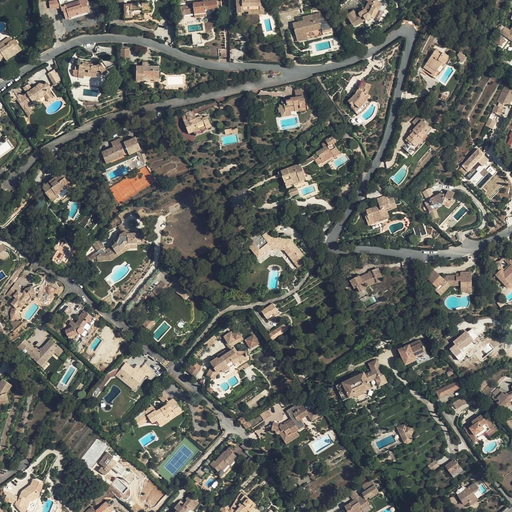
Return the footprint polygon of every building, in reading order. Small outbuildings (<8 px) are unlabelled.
[(66,20),(69,19),(69,18),(89,12),(90,14),(100,10),(98,0),(95,0),(88,3),(86,0),(82,0),(80,1),(80,0),(79,0),(79,1),(60,7),(62,12),(63,12),(66,20)] [(218,11),(217,0),(193,3),(193,6),(191,6),(190,5),(182,6),(180,7),(180,9),(176,10),(177,20),(184,19),(183,15),(194,14),(194,18),(212,15),(212,14),(215,14),(215,11),(218,11)] [(236,0),(236,1),(236,5),(236,6),(237,6),(237,16),(243,16),(243,13),(243,10),(248,10),(260,10),(259,0),(236,0)] [(346,15),(356,30),(366,24),(369,24),(373,21),(374,19),(382,4),(375,0),(365,0),(368,1),(364,9),(359,12),(358,14),(359,14),(357,15),(354,10),(346,15)] [(132,2),(132,4),(117,5),(118,10),(124,10),(125,17),(132,17),(132,15),(142,15),(142,11),(151,11),(150,2),(145,2),(145,3),(137,3),(137,2),(132,2)] [(379,9),(374,17),(378,19),(383,11),(379,9)] [(287,17),(285,10),(277,12),(279,19),(287,17)] [(69,18),(69,19),(70,21),(74,19),(75,22),(85,18),(84,16),(90,14),(89,12),(69,18)] [(314,21),(312,15),(303,17),(304,21),(295,22),(296,26),(294,27),(297,41),(308,39),(307,37),(321,33),(318,20),(314,21)] [(511,17),(511,19),(511,27),(510,31),(502,25),(492,38),(495,40),(495,41),(501,46),(499,48),(503,51),(511,40),(511,17)] [(192,34),(193,45),(202,43),(201,33),(192,34)] [(6,60),(16,54),(15,53),(21,49),(15,40),(12,42),(9,38),(0,43),(0,58),(3,56),(6,60)] [(230,50),(240,49),(240,40),(230,40),(230,50)] [(435,74),(443,63),(444,64),(449,56),(443,53),(442,55),(435,51),(424,67),(435,74)] [(467,58),(460,52),(457,55),(464,61),(467,58)] [(84,78),(84,76),(96,78),(97,73),(101,72),(103,74),(107,71),(101,63),(99,64),(97,65),(94,66),(93,66),(93,64),(82,63),(82,65),(75,64),(75,70),(73,70),(73,73),(74,75),(74,76),(75,77),(84,78)] [(443,63),(435,74),(437,75),(445,64),(444,64),(443,63)] [(159,80),(159,66),(148,66),(142,66),(136,66),(136,81),(143,81),(143,79),(143,77),(154,78),(154,79),(159,80)] [(424,67),(422,70),(435,79),(437,75),(435,74),(424,67)] [(55,69),(48,74),(54,85),(61,80),(57,73),(55,69)] [(353,81),(346,75),(338,86),(346,91),(353,81)] [(29,107),(28,105),(43,95),(49,90),(48,89),(50,87),(48,83),(44,85),(42,82),(32,89),(27,93),(22,96),(16,87),(13,89),(12,88),(6,93),(12,102),(16,99),(25,112),(30,108),(29,107)] [(371,85),(362,82),(359,89),(357,88),(355,92),(357,93),(352,98),(348,101),(352,106),(351,106),(355,112),(359,109),(362,106),(367,101),(367,100),(370,95),(367,94),(368,92),(369,89),(371,85)] [(28,84),(23,87),(27,93),(32,89),(28,84)] [(511,87),(505,84),(497,101),(504,105),(510,104),(511,100),(511,87)] [(295,90),(296,97),(303,96),(302,89),(295,90)] [(53,96),(49,90),(43,95),(44,96),(47,100),(53,96)] [(29,107),(44,96),(43,95),(28,105),(29,107)] [(279,107),(278,107),(279,113),(280,112),(291,110),(294,109),(295,111),(300,110),(300,111),(306,110),(303,96),(296,97),(290,98),(290,99),(281,101),(282,102),(279,103),(279,107)] [(370,102),(367,100),(367,101),(362,106),(359,109),(355,112),(358,115),(360,113),(365,109),(368,104),(370,102)] [(495,105),(492,112),(500,116),(504,109),(495,105)] [(194,113),(182,117),(188,133),(194,131),(195,134),(211,127),(207,116),(203,118),(202,116),(196,118),(194,113)] [(418,117),(413,123),(417,126),(422,120),(418,117)] [(496,121),(489,118),(485,126),(493,129),(496,121)] [(427,127),(428,126),(422,120),(417,126),(414,129),(413,130),(414,131),(412,133),(407,139),(409,140),(408,142),(411,145),(413,143),(416,147),(419,144),(417,143),(425,135),(426,136),(426,135),(431,130),(427,127)] [(339,152),(335,145),(338,143),(337,143),(340,141),(335,133),(332,135),(333,136),(329,139),(329,137),(325,140),(326,141),(321,144),(324,148),(316,153),(317,153),(313,156),(318,164),(322,161),(321,159),(328,154),(329,155),(332,153),(334,156),(339,152)] [(425,135),(417,143),(419,144),(420,145),(428,136),(426,135),(426,136),(425,135)] [(124,142),(122,138),(111,142),(113,147),(101,152),(106,163),(125,155),(125,154),(128,153),(129,154),(141,149),(135,137),(124,142)] [(479,149),(459,170),(465,175),(468,171),(473,166),(478,162),(483,166),(489,160),(484,155),(485,154),(479,149)] [(306,179),(300,163),(279,172),(281,177),(282,177),(286,186),(294,183),(298,182),(300,181),(306,179)] [(478,171),(473,166),(468,171),(472,175),(473,175),(474,175),(475,175),(475,174),(478,171)] [(45,192),(49,197),(55,192),(56,194),(66,187),(64,185),(68,182),(65,177),(62,172),(55,177),(53,175),(53,176),(49,180),(45,183),(46,185),(43,187),(46,192),(45,192)] [(389,188),(377,180),(373,186),(385,194),(389,188)] [(288,191),(290,197),(299,194),(297,187),(288,191)] [(422,192),(426,199),(433,195),(429,188),(422,192)] [(316,191),(303,196),(302,196),(303,200),(307,198),(313,196),(319,193),(318,190),(316,191)] [(429,204),(426,206),(429,212),(442,204),(449,207),(454,201),(452,199),(454,193),(448,190),(445,197),(444,196),(442,193),(427,201),(429,204)] [(55,192),(49,197),(52,201),(58,196),(56,194),(55,192)] [(70,194),(61,201),(63,203),(72,196),(70,194)] [(379,205),(366,210),(368,214),(367,214),(370,222),(374,220),(374,222),(387,217),(385,211),(387,210),(387,209),(396,205),(393,198),(388,200),(386,196),(377,199),(379,205)] [(127,208),(119,215),(123,221),(126,218),(132,213),(127,208)] [(412,228),(409,222),(408,219),(403,221),(404,223),(406,230),(408,229),(412,228)] [(109,256),(115,252),(117,254),(126,248),(129,248),(137,248),(137,244),(144,243),(144,232),(127,233),(125,230),(122,231),(118,234),(120,237),(118,242),(106,250),(105,248),(103,249),(102,249),(101,249),(97,251),(98,252),(94,254),(95,255),(91,258),(92,260),(97,259),(97,257),(98,255),(100,254),(101,254),(106,254),(107,253),(109,256)] [(304,256),(291,240),(273,237),(268,231),(249,246),(258,258),(271,248),(285,250),(288,255),(284,259),(293,270),(298,267),(299,268),(305,263),(301,258),(304,256)] [(99,239),(93,245),(97,251),(101,249),(102,249),(103,249),(105,248),(99,239)] [(0,260),(1,262),(8,256),(9,255),(9,254),(8,253),(4,251),(6,248),(1,245),(0,245),(0,260)] [(60,245),(51,259),(59,264),(68,250),(60,245)] [(107,253),(106,254),(101,254),(100,254),(98,255),(97,257),(97,259),(97,261),(113,260),(118,256),(117,254),(115,252),(109,256),(107,253)] [(15,268),(22,259),(15,254),(8,263),(15,268)] [(501,269),(495,275),(507,287),(508,287),(509,288),(510,288),(511,287),(511,286),(511,280),(510,279),(511,277),(511,256),(511,255),(506,259),(511,265),(504,272),(501,269)] [(383,281),(378,268),(368,272),(369,273),(369,276),(361,279),(360,276),(359,276),(358,277),(350,281),(355,288),(358,287),(361,292),(364,297),(370,294),(364,285),(367,283),(367,284),(376,280),(377,283),(383,281)] [(129,310),(133,314),(145,301),(145,298),(149,297),(152,299),(158,305),(159,305),(163,301),(161,298),(159,296),(170,284),(172,285),(179,292),(179,293),(185,298),(191,291),(183,284),(182,285),(178,282),(180,280),(175,276),(170,281),(167,278),(168,276),(161,270),(133,302),(135,304),(129,310)] [(354,270),(347,275),(350,281),(358,277),(354,270)] [(435,286),(433,288),(435,291),(442,284),(444,286),(445,286),(450,286),(456,285),(456,280),(461,280),(461,285),(461,288),(472,288),(471,272),(460,272),(460,273),(460,277),(456,277),(456,276),(446,276),(443,279),(434,270),(426,278),(435,286)] [(21,288),(15,283),(11,289),(16,293),(18,290),(19,291),(21,288)] [(172,285),(170,284),(159,296),(161,298),(172,286),(172,285)] [(444,286),(442,284),(435,291),(438,293),(444,286)] [(11,289),(6,295),(13,300),(10,304),(14,306),(17,309),(19,306),(22,307),(26,302),(25,301),(30,296),(30,295),(32,298),(35,296),(31,286),(25,289),(24,291),(22,293),(19,291),(18,290),(16,293),(11,289)] [(450,286),(445,286),(444,286),(438,293),(441,295),(450,286)] [(71,308),(65,303),(61,308),(67,313),(71,308)] [(279,312),(273,303),(261,311),(268,321),(275,316),(275,315),(279,312)] [(160,306),(159,305),(158,305),(154,311),(155,312),(159,316),(164,310),(160,306)] [(14,309),(12,308),(10,314),(11,320),(20,319),(19,313),(20,310),(22,307),(19,306),(17,309),(14,306),(14,309)] [(88,322),(92,317),(84,310),(78,318),(79,319),(76,323),(74,322),(71,325),(72,327),(68,329),(72,335),(78,332),(79,333),(81,333),(83,333),(84,331),(84,329),(83,328),(88,322)] [(159,316),(155,312),(150,318),(153,320),(156,322),(161,317),(159,316)] [(150,318),(143,325),(147,329),(153,324),(152,323),(152,322),(152,321),(153,320),(150,318)] [(285,324),(268,333),(271,339),(288,331),(285,324)] [(456,345),(450,349),(459,361),(465,356),(460,349),(464,346),(465,347),(473,340),(477,337),(478,336),(472,329),(468,332),(467,332),(454,343),(456,345)] [(232,331),(224,336),(229,344),(241,336),(237,330),(233,333),(232,331)] [(214,334),(203,343),(207,349),(218,339),(214,334)] [(253,335),(245,340),(250,348),(259,343),(253,335)] [(229,344),(224,336),(222,338),(229,349),(231,347),(229,344)] [(243,339),(241,336),(229,344),(231,347),(243,339)] [(477,337),(473,340),(477,345),(481,341),(477,337)] [(58,346),(50,339),(39,351),(35,347),(34,348),(26,341),(20,347),(40,366),(41,367),(46,361),(45,361),(54,351),(58,346)] [(377,344),(375,345),(376,350),(381,348),(381,349),(387,346),(386,346),(391,344),(389,339),(385,341),(385,339),(376,343),(377,344)] [(399,350),(403,360),(413,355),(414,358),(415,358),(426,353),(424,349),(425,348),(423,346),(421,342),(420,343),(419,340),(399,350)] [(68,355),(58,346),(54,351),(59,356),(65,360),(68,355)] [(217,356),(218,357),(210,362),(214,367),(217,372),(221,369),(223,371),(223,372),(235,364),(238,368),(242,365),(247,362),(251,360),(250,357),(247,357),(246,351),(237,352),(234,348),(232,350),(227,353),(226,351),(225,350),(217,356)] [(352,378),(336,385),(343,401),(354,395),(356,397),(367,392),(366,390),(372,387),(369,381),(376,378),(380,386),(388,382),(377,360),(369,364),(372,371),(365,374),(364,372),(358,375),(352,378)] [(135,388),(147,373),(149,374),(151,376),(154,373),(151,370),(153,369),(146,363),(142,369),(137,365),(134,369),(125,362),(119,370),(127,376),(124,379),(135,388)] [(189,363),(186,367),(189,369),(188,371),(195,377),(199,371),(201,367),(196,362),(193,366),(189,363)] [(217,372),(214,367),(210,369),(207,376),(214,380),(216,375),(218,374),(217,372)] [(127,376),(119,370),(116,374),(115,375),(116,376),(123,381),(124,379),(127,376)] [(492,380),(497,385),(506,376),(502,372),(492,380)] [(149,374),(147,373),(135,388),(134,390),(135,391),(149,374)] [(99,393),(110,378),(108,376),(107,375),(95,390),(99,393)] [(0,401),(8,400),(7,393),(12,385),(2,379),(0,382),(0,401)] [(134,390),(135,388),(124,379),(123,381),(134,390)] [(487,385),(481,379),(476,385),(481,390),(487,385)] [(457,382),(437,391),(440,397),(460,388),(457,382)] [(511,386),(511,387),(511,388),(511,391),(511,392),(511,394),(509,395),(508,394),(507,393),(505,395),(498,388),(492,394),(493,395),(491,397),(497,402),(496,403),(505,411),(511,402),(511,386)] [(163,402),(169,396),(163,390),(157,397),(163,402)] [(466,402),(463,397),(452,403),(456,409),(466,402)] [(182,412),(173,398),(166,403),(166,404),(156,411),(154,408),(152,405),(147,409),(147,410),(144,412),(145,413),(149,420),(152,423),(155,421),(156,420),(159,424),(159,425),(160,424),(168,419),(174,415),(175,416),(182,412)] [(278,434),(279,433),(285,430),(289,436),(297,431),(305,426),(301,419),(308,414),(317,409),(312,402),(304,407),(301,403),(296,407),(295,405),(287,411),(292,418),(293,420),(285,425),(282,424),(273,422),(272,430),(276,431),(276,432),(277,433),(277,434),(278,434)] [(313,421),(321,416),(317,409),(308,414),(313,421)] [(264,420),(270,415),(267,410),(260,414),(264,420)] [(135,420),(139,427),(149,420),(145,413),(135,420)] [(492,424),(487,416),(483,418),(481,415),(472,422),(474,425),(470,428),(467,425),(463,428),(473,440),(477,437),(477,438),(478,438),(486,432),(490,429),(488,427),(492,424)] [(243,416),(239,419),(246,429),(250,426),(243,416)] [(407,427),(405,424),(397,427),(399,431),(402,430),(405,437),(403,438),(404,442),(408,443),(411,442),(412,438),(410,435),(412,434),(413,431),(411,428),(408,427),(407,427)] [(497,431),(492,424),(488,427),(490,429),(486,432),(489,437),(497,431)] [(287,445),(300,436),(297,431),(289,436),(285,430),(279,433),(287,445)] [(392,434),(391,431),(369,441),(376,455),(398,445),(396,442),(379,450),(376,442),(392,434)] [(214,460),(210,464),(218,471),(220,468),(223,471),(228,464),(230,465),(235,460),(233,459),(236,455),(232,452),(233,451),(229,447),(225,451),(224,451),(221,454),(219,457),(215,461),(214,460)] [(114,457),(107,452),(99,463),(103,466),(103,468),(101,467),(98,470),(105,475),(107,472),(108,473),(110,470),(112,467),(120,473),(125,467),(113,458),(114,457)] [(455,459),(445,466),(451,474),(460,467),(455,459)] [(439,466),(436,461),(428,466),(431,471),(439,466)] [(220,468),(218,471),(222,475),(230,465),(228,464),(223,471),(220,468)] [(121,474),(120,473),(112,467),(110,470),(119,477),(121,474)] [(460,467),(451,474),(454,477),(463,470),(460,467)] [(135,478),(134,474),(130,471),(123,479),(130,485),(131,483),(135,478)] [(253,507),(256,504),(251,500),(261,488),(262,489),(269,481),(268,480),(265,477),(248,497),(241,492),(237,497),(243,502),(235,511),(252,511),(255,509),(253,507)] [(375,477),(362,486),(365,491),(375,485),(375,486),(379,483),(375,477)] [(33,479),(31,485),(22,491),(19,497),(18,501),(17,501),(15,504),(20,511),(24,511),(25,511),(26,510),(28,511),(31,511),(32,511),(33,511),(34,511),(34,510),(37,503),(32,501),(38,496),(39,495),(39,493),(43,483),(33,479)] [(474,494),(473,492),(479,488),(475,482),(465,489),(465,490),(458,495),(464,505),(469,502),(476,497),(474,494)] [(348,511),(346,511),(366,511),(371,509),(369,506),(370,505),(366,499),(368,497),(378,491),(375,486),(375,485),(365,491),(362,493),(363,495),(359,497),(353,501),(345,506),(348,511)] [(354,490),(349,493),(353,501),(359,497),(354,490)] [(18,501),(19,497),(11,494),(8,502),(15,504),(17,501),(18,501)] [(182,506),(178,503),(174,508),(177,510),(175,511),(192,511),(194,511),(192,510),(199,502),(189,494),(185,499),(187,500),(184,503),(182,506)] [(233,510),(235,511),(243,502),(237,497),(231,508),(234,510),(233,510)] [(479,500),(476,497),(469,502),(472,505),(479,500)] [(95,510),(92,506),(85,511),(110,511),(114,509),(107,501),(95,510)] [(31,511),(32,511),(36,511),(39,506),(39,505),(39,504),(37,503),(34,510),(34,511),(33,511),(32,511),(31,511)] [(56,504),(54,503),(50,511),(56,511),(58,508),(56,504)] [(225,503),(219,510),(221,511),(228,511),(229,511),(229,510),(230,508),(225,503)]
